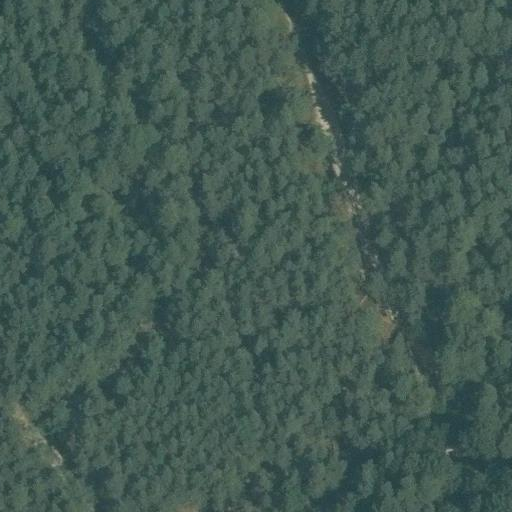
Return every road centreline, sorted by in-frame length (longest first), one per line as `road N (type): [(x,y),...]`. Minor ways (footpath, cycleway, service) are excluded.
road 1 (track): [(454,476),(277,0)]
road 2 (track): [(454,476),(431,470),(264,511)]
